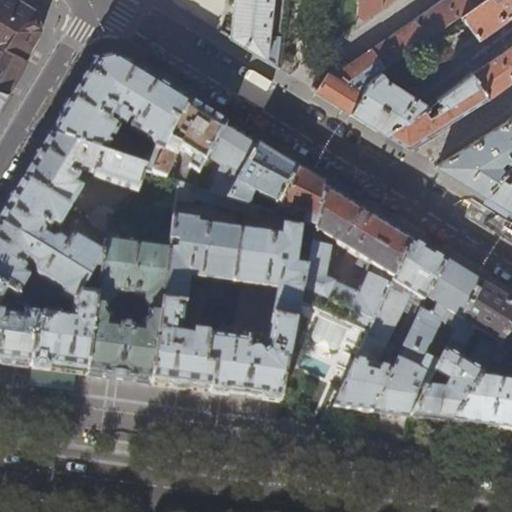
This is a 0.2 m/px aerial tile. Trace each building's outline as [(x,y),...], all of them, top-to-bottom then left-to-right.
[(28,54),(44,31),(38,12),(34,10),(18,0),(0,0),(0,89),(9,92),(10,92),(14,85),(15,85),(29,59),(26,57),(28,54)] [(242,46),(276,67),(283,0),(234,0),(230,38),(242,46)] [(461,16),(473,8),(467,0),(443,0),(432,8),(368,52),(356,61),(327,72),(316,91),(331,101),(352,113),(371,80),(383,71),(461,16)] [(354,0),(354,13),(364,19),(375,12),(391,0),(354,0)] [(511,0),(485,0),(473,8),(461,16),(478,41),(511,17),(511,0)] [(511,0),(467,0),(473,8),(485,0),(511,0)] [(511,80),(511,45),(473,74),(488,98),(489,98),(511,80)] [(72,102),(50,139),(105,158),(121,132),(114,127),(121,115),(135,124),(130,133),(150,144),(153,149),(141,170),(146,171),(154,174),(187,104),(159,86),(118,61),(94,67),(72,102)] [(388,80),(383,71),(371,80),(352,113),(368,123),(386,135),(405,121),(408,122),(429,107),(429,105),(388,80)] [(451,121),(488,98),(473,74),(472,73),(429,105),(429,107),(408,122),(405,121),(386,135),(397,141),(408,148),(451,121)] [(0,106),(9,92),(0,89),(0,106)] [(225,127),(206,116),(187,104),(154,174),(179,183),(192,187),(225,127)] [(511,117),(504,123),(490,133),(437,166),(456,178),(484,195),(507,174),(499,166),(505,161),(508,165),(511,161),(511,155),(511,153),(511,117)] [(245,139),(225,127),(192,187),(228,199),(258,147),(245,139)] [(105,158),(50,139),(38,160),(24,183),(71,210),(83,191),(75,187),(81,179),(79,178),(88,177),(89,175),(98,178),(96,181),(138,195),(146,171),(141,170),(105,158)] [(277,159),(258,147),(228,199),(243,204),(249,206),(255,194),(261,196),(259,201),(263,203),(265,198),(267,199),(261,210),(271,213),(276,204),(279,206),(298,172),(277,159)] [(511,168),(507,174),(484,195),(496,203),(511,212),(511,168)] [(309,179),(298,172),(279,206),(283,207),(278,216),(316,228),(324,189),(309,179)] [(71,210),(24,183),(10,205),(0,222),(0,228),(89,280),(95,271),(101,272),(104,254),(76,238),(71,245),(60,239),(54,241),(49,231),(53,224),(60,228),(71,210)] [(192,187),(179,183),(177,200),(193,205),(201,200),(242,215),(243,204),(228,199),(192,187)] [(316,314),(316,316),(318,317),(348,331),(351,332),(355,330),(367,335),(391,283),(411,242),(368,216),(324,189),(316,228),(307,270),(302,294),(301,294),(299,304),(317,311),(316,314)] [(261,210),(249,206),(243,204),(242,215),(259,220),(261,210)] [(98,209),(94,214),(108,222),(115,215),(102,208),(101,210),(98,209)] [(107,232),(108,222),(94,214),(90,222),(89,223),(93,225),(92,227),(106,235),(107,232)] [(178,251),(169,253),(151,384),(178,388),(210,392),(214,367),(205,367),(209,336),(194,333),(194,340),(178,338),(180,326),(183,326),(189,278),(232,284),(239,233),(196,227),(196,223),(174,220),(170,244),(179,245),(180,246),(178,249),(178,251)] [(0,288),(7,293),(16,298),(31,274),(26,270),(30,268),(36,273),(38,276),(62,291),(63,297),(71,303),(71,305),(76,302),(80,296),(89,280),(0,228),(0,288)] [(282,239),(239,233),(232,284),(276,290),(265,352),(260,355),(257,352),(252,351),(254,343),(237,340),(238,336),(236,334),(225,333),(222,335),(222,338),(209,336),(205,367),(214,367),(210,392),(242,396),(280,401),(299,304),(301,294),(302,294),(307,270),(295,268),(301,232),(283,229),(282,239)] [(410,295),(424,304),(427,300),(447,264),(432,255),(411,242),(391,283),(410,295)] [(105,244),(104,254),(101,272),(97,299),(87,375),(120,380),(151,384),(169,253),(105,244)] [(465,276),(447,264),(427,300),(437,305),(430,317),(420,312),(403,348),(423,357),(441,321),(457,330),(481,285),(465,276)] [(410,295),(391,283),(367,335),(333,409),(355,412),(371,414),(392,372),(381,368),(378,376),(368,373),(372,364),(375,364),(379,361),(400,317),(406,320),(412,307),(421,311),(424,304),(410,295)] [(511,304),(497,295),(481,285),(457,330),(448,346),(462,354),(475,329),(489,338),(485,345),(480,341),(470,358),(480,363),(477,369),(445,353),(439,365),(410,419),(433,422),(453,425),(479,381),(491,361),(511,324),(511,304)] [(0,304),(7,293),(0,288),(0,363),(30,368),(33,345),(38,345),(42,317),(18,313),(17,318),(18,320),(0,317),(0,304)] [(97,299),(80,296),(76,302),(71,305),(70,318),(73,318),(71,325),(63,324),(63,323),(62,321),(60,319),(58,319),(60,307),(43,310),(42,317),(38,345),(33,345),(30,368),(31,368),(54,371),(75,374),(87,375),(97,299)] [(511,324),(491,361),(506,371),(511,361),(511,377),(510,377),(509,386),(479,381),(453,425),(485,429),(511,432),(511,324)] [(439,365),(423,357),(403,348),(392,372),(371,414),(389,416),(410,419),(439,365)] [(54,371),(31,368),(29,384),(73,390),(75,374),(54,371)]
